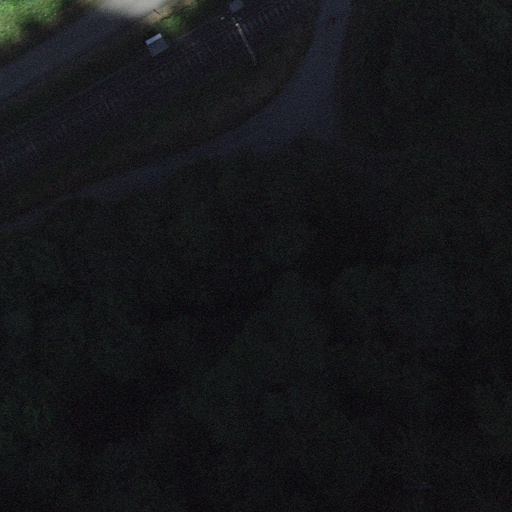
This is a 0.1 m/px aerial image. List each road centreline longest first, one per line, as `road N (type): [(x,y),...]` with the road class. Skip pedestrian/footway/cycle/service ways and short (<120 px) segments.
road 1 (residential): [(336,0),(307,91),(251,144),(0,242)]
road 2 (track): [(259,138),(385,156),(511,117)]
